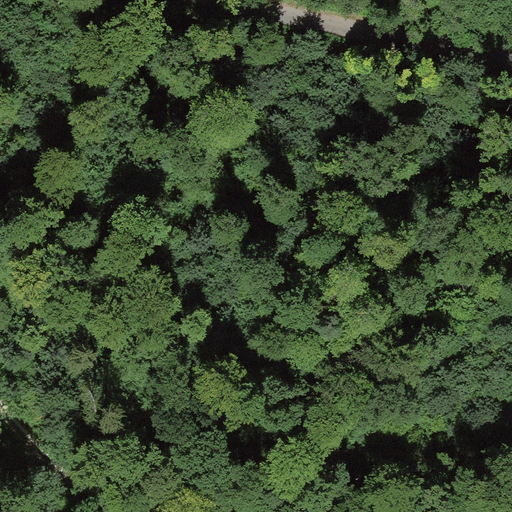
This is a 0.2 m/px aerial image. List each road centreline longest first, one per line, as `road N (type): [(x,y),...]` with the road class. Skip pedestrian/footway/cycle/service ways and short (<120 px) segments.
road 1 (unclassified): [(511,77),(235,0)]
road 2 (track): [(126,511),(26,439),(0,403)]
